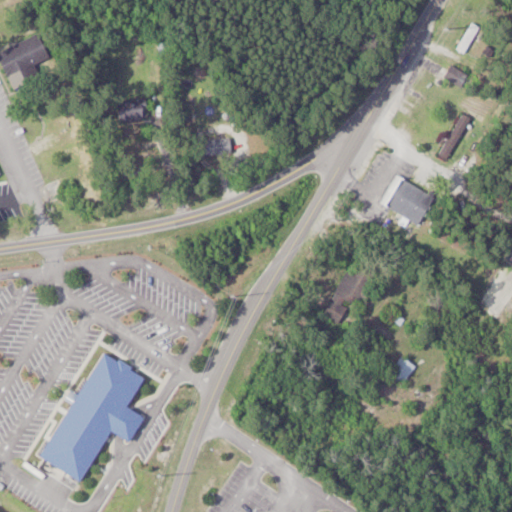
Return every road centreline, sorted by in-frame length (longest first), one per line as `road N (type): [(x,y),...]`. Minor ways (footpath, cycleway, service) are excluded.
road 1 (tertiary): [(167,511),(202,411),(256,302),(435,0)]
road 2 (residential): [(0,247),(217,209),(356,133)]
